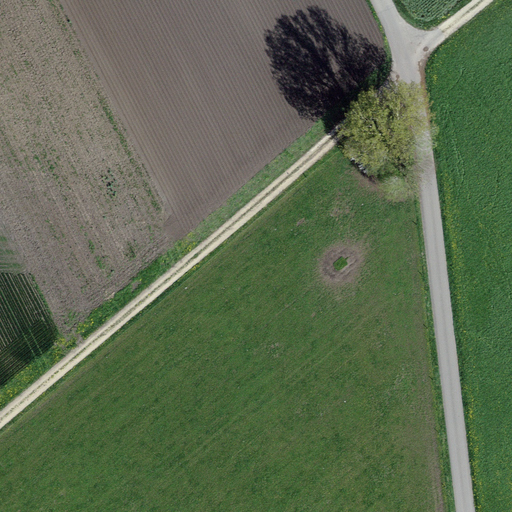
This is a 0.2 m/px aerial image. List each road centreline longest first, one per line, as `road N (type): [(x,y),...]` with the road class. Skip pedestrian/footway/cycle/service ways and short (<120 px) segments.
road 1 (track): [(0,425),(507,0)]
road 2 (track): [(472,511),(420,74),(381,0)]
